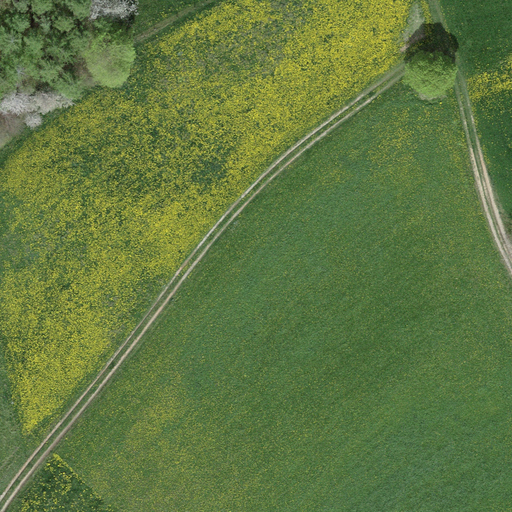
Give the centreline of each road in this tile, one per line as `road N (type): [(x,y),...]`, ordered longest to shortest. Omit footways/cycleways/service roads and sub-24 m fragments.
road 1 (track): [(444,47),(338,118),(254,191),(0,505)]
road 2 (track): [(511,262),(444,47)]
